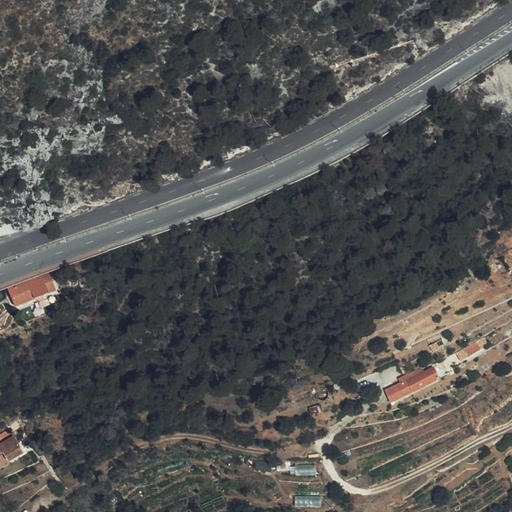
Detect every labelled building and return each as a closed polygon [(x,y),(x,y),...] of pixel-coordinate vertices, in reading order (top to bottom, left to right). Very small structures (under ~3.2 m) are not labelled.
[(57,294),(49,272),(34,278),(8,289),(17,310),(57,294)] [(409,380),(415,389),(439,376),(434,367),(409,380)] [(405,378),(394,385),(400,397),(411,391),(405,378)] [(340,386),(341,383),(341,382),(340,381),(340,380),(338,380),(337,379),(335,380),(334,381),(333,382),(333,384),(333,385),(333,386),(334,386),(336,388),(338,387),(340,386)] [(385,390),(391,401),(400,397),(394,385),(385,390)] [(0,447),(15,438),(13,435),(0,442),(0,447)] [(22,451),(15,438),(0,447),(0,453),(3,452),(8,459),(22,451)]
